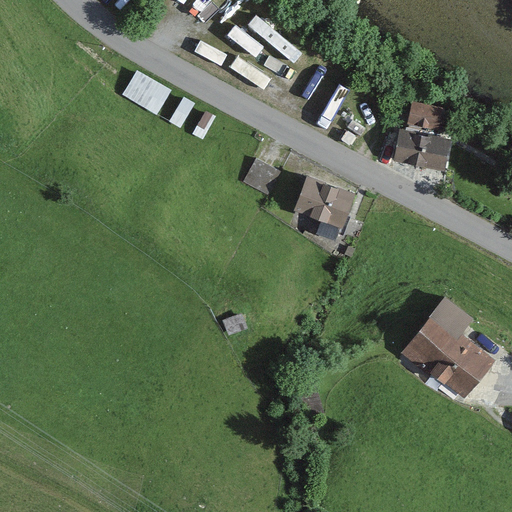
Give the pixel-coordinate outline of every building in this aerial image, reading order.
[(439,111),(406,104),(407,123),(439,130),(439,111)] [(450,142),(398,132),(392,160),(444,171),(450,142)] [(282,174),(257,160),(244,184),(269,198),(282,174)] [(352,196),(301,181),(290,217),(341,232),(352,196)] [(469,323),(435,301),(395,362),(465,408),(493,365),(457,342),(469,323)] [(313,382),(293,391),(306,426),(327,417),(313,382)]
